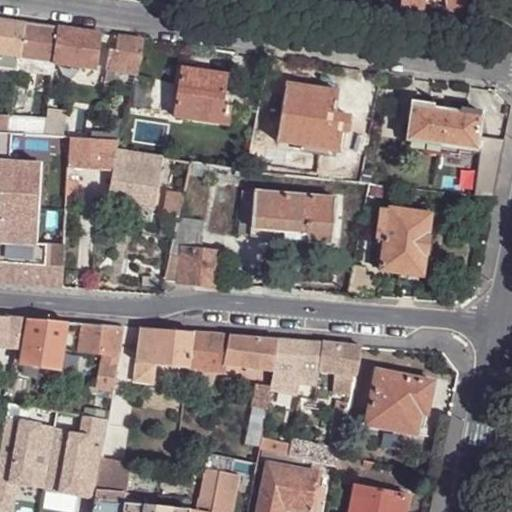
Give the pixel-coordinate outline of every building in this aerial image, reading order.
[(402,0),(401,7),(423,10),(424,0),(431,0),(444,2),(445,0),(402,0)] [(460,10),(463,5),(462,0),(445,0),(444,2),(445,4),(448,9),(454,11),(460,10)] [(13,68),(19,69),(26,24),(0,20),(0,56),(14,58),(13,68)] [(20,69),(53,74),(54,66),(54,63),(59,28),(26,24),(19,69),(20,69)] [(59,28),(54,63),(73,65),(92,69),(98,70),(103,37),(103,35),(59,28)] [(106,69),(137,76),(145,41),(119,37),(119,39),(117,51),(111,50),(106,69)] [(0,67),(13,69),(13,68),(14,58),(0,56),(0,67)] [(91,78),(92,69),(73,65),(71,74),(91,78)] [(53,74),(52,81),(61,82),(64,67),(54,66),(53,74)] [(228,122),(230,107),(223,106),(225,94),(227,74),(181,67),(173,115),(228,122)] [(102,83),(132,91),(135,80),(137,76),(106,69),(102,83)] [(132,91),(128,106),(152,109),(155,82),(135,80),(132,91)] [(52,81),(48,109),(56,110),(61,82),(52,81)] [(277,142),(339,151),(342,133),(348,133),(350,117),(335,114),(337,92),(285,84),(277,142)] [(479,136),(482,113),(462,110),(461,113),(432,109),(432,106),(413,104),(408,141),(425,143),(425,151),(459,155),(460,149),(476,151),(472,196),(492,198),(503,140),(479,136)] [(46,118),(44,135),(50,136),(61,136),(65,112),(56,110),(48,109),(46,118)] [(11,133),(27,135),(44,135),(46,118),(13,116),(12,119),(9,133),(0,132),(0,282),(18,284),(25,161),(9,160),(11,133)] [(0,132),(9,133),(12,119),(0,117),(0,132)] [(115,160),(117,150),(115,150),(118,140),(70,137),(68,167),(114,169),(115,160)] [(161,167),(162,158),(117,150),(115,160),(161,167)] [(114,169),(111,183),(127,185),(126,195),(133,196),(131,204),(154,208),(161,167),(115,160),(114,169)] [(41,162),(25,161),(18,284),(61,288),(63,246),(36,244),(41,162)] [(210,179),(213,166),(191,162),(188,175),(210,179)] [(430,192),(439,193),(441,184),(431,182),(430,192)] [(111,183),(108,201),(131,204),(133,196),(126,195),(127,185),(111,183)] [(254,192),(243,190),(236,234),(250,237),(251,228),(254,192)] [(165,216),(178,218),(184,194),(168,191),(165,216)] [(306,233),(306,242),(332,245),(336,200),(254,192),(251,228),(306,233)] [(398,272),(418,275),(420,275),(430,215),(382,209),(378,238),(385,239),(381,266),(380,269),(398,272)] [(176,228),(172,246),(183,248),(223,253),(225,235),(176,228)] [(250,237),(306,242),(306,233),(251,228),(250,237)] [(172,246),(169,261),(181,264),(183,248),(172,246)] [(178,283),(218,288),(223,253),(183,248),(181,264),(179,282),(178,283)] [(165,280),(179,282),(181,264),(169,261),(165,280)] [(346,295),(359,296),(362,276),(364,269),(353,267),(346,295)] [(416,287),(418,275),(398,272),(397,283),(416,287)] [(359,296),(370,296),(372,277),(362,276),(359,296)] [(0,347),(17,348),(21,319),(0,317),(0,347)] [(68,322),(27,320),(22,349),(20,363),(60,369),(68,322)] [(124,327),(82,324),(78,350),(110,354),(119,356),(124,327)] [(194,334),(142,329),(134,382),(153,385),(156,365),(187,370),(194,334)] [(230,336),(194,334),(187,370),(223,374),(224,366),(230,336)] [(224,366),(274,373),(279,340),(230,336),(224,366)] [(274,373),(273,376),(289,377),(318,381),(319,371),(323,345),(279,340),(274,373)] [(361,347),(323,345),(319,371),(355,376),(361,347)] [(117,366),(119,356),(110,354),(108,365),(117,366)] [(113,392),(117,366),(108,365),(101,364),(97,389),(113,392)] [(367,426),(415,435),(422,404),(429,406),(433,383),(377,371),(367,426)] [(271,388),(270,393),(286,396),(289,377),(273,376),(271,388)] [(315,402),(318,381),(289,377),(286,396),(315,402)] [(270,393),(271,388),(256,385),(251,408),(267,412),(270,393)] [(270,393),(267,412),(283,415),(286,396),(270,393)] [(343,436),(350,404),(342,402),(340,416),(335,415),(331,433),(333,433),(343,436)] [(422,404),(415,435),(422,437),(429,406),(422,404)] [(44,492),(78,498),(80,485),(95,488),(102,458),(106,421),(107,420),(83,416),(80,434),(54,430),(44,489),(44,492)] [(0,446),(0,481),(15,484),(44,489),(54,430),(54,427),(5,418),(0,446)] [(341,451),(343,436),(333,433),(330,448),(341,451)] [(262,435),(259,449),(290,457),(293,442),(262,435)] [(293,442),(290,457),(338,468),(341,451),(330,448),(293,439),(293,442)] [(102,458),(95,488),(96,491),(128,494),(131,464),(102,458)] [(374,469),(375,463),(366,461),(364,467),(374,469)] [(304,511),(311,511),(317,486),(319,474),(268,465),(258,511),(281,511),(282,508),(304,511)] [(219,473),(204,471),(203,481),(217,483),(219,473)] [(196,474),(185,473),(184,483),(194,485),(196,474)] [(232,511),(239,477),(219,473),(217,483),(203,481),(196,511),(232,511)] [(0,511),(4,511),(10,511),(15,484),(0,481),(0,511)] [(367,488),(400,495),(401,490),(368,482),(367,488)] [(78,498),(93,500),(96,491),(95,488),(80,485),(78,498)] [(407,511),(410,497),(400,495),(367,488),(356,485),(350,511),(407,511)] [(323,511),(327,488),(317,486),(311,511),(323,511)] [(128,494),(96,491),(93,500),(91,511),(122,511),(125,504),(126,504),(128,494)]
